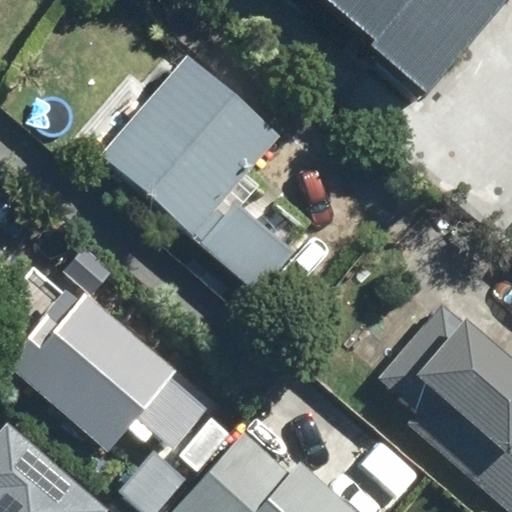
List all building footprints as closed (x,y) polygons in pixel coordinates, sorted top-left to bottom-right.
[(328,0),(374,39),(368,45),(422,91),(499,0),(328,0)] [(313,253),(249,202),(283,159),(165,67),(81,173),(199,265),(203,260),(267,311),(313,253)] [(206,407),(67,298),(9,371),(149,480),(206,407)] [(492,511),(511,489),(511,368),(496,387),(428,329),(358,412),(477,511),(492,511)] [(125,511),(7,418),(0,426),(0,511),(125,511)] [(317,511),(241,438),(168,511),(317,511)]
